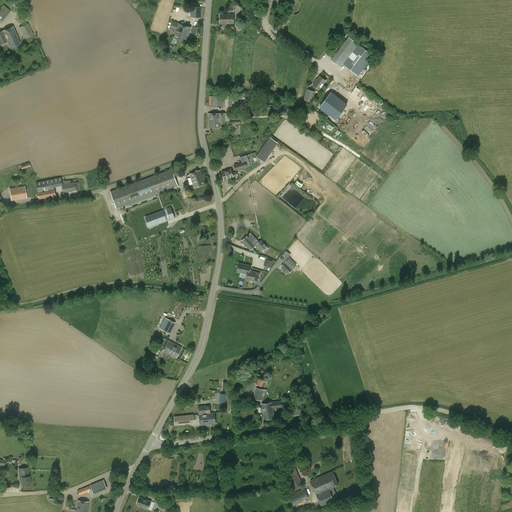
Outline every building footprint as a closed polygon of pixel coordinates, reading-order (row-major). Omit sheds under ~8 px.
[(0,8),(0,23),(2,21),(11,11),(3,5),(0,8)] [(191,17),(201,18),(201,7),(191,7),(191,17)] [(227,30),(234,30),(233,15),(220,15),(220,24),(227,24),(227,30)] [(186,42),(191,27),(171,22),(169,29),(176,31),(174,38),(186,42)] [(23,38),(33,34),(28,23),(19,27),(23,38)] [(9,48),(20,44),(13,27),(0,32),(0,44),(7,42),(9,48)] [(268,30),(266,32),(275,42),(276,41),(268,30)] [(358,44),(343,65),(358,76),(373,56),(358,44)] [(326,81),(320,76),(313,85),(319,90),(326,81)] [(331,93),(320,107),(336,119),(347,105),(331,93)] [(224,106),(224,96),(209,96),(209,106),(224,106)] [(225,122),(225,120),(225,116),(223,117),(223,119),(221,119),(221,120),(219,120),(209,120),(209,128),(220,128),(219,122),(225,122)] [(256,157),(264,162),(272,151),(264,146),(256,157)] [(110,191),(116,209),(121,207),(122,209),(157,196),(156,194),(178,186),(175,177),(181,174),(179,168),(110,191)] [(231,179),(231,178),(238,176),(236,171),(232,173),(231,169),(222,172),(224,180),(228,179),(228,180),(231,179)] [(192,181),(202,177),(200,170),(190,174),(192,181)] [(78,182),(75,182),(71,183),(70,180),(62,182),(61,177),(36,182),(39,199),(56,196),(54,187),(62,185),(63,193),(77,191),(77,190),(79,190),(78,182)] [(194,188),(205,184),(202,177),(192,181),(194,188)] [(24,187),(18,188),(17,183),(9,185),(10,189),(11,200),(26,198),(24,187)] [(158,213),(161,222),(178,215),(176,210),(173,211),(172,208),(158,213)] [(251,233),(242,241),(250,250),(250,251),(256,245),(262,251),(267,247),(261,240),(259,243),(251,233)] [(266,259),(263,265),(270,268),(273,262),(266,259)] [(289,274),(292,270),(284,263),(281,267),(289,274)] [(246,279),(254,281),(258,282),(259,274),(249,271),(251,266),(239,264),(237,272),(247,274),(246,279)] [(160,328),(170,334),(175,323),(165,318),(160,328)] [(176,358),(182,348),(169,341),(163,351),(176,358)] [(251,397),(254,383),(246,381),(243,396),(251,397)] [(262,401),(264,390),(256,388),(253,399),(262,401)] [(273,408),(282,407),(281,401),(262,404),(264,419),(274,418),(273,408)] [(199,415),(214,413),(210,413),(209,406),(198,407),(199,415)] [(200,426),(215,424),(214,413),(199,415),(200,426)] [(289,491),(302,485),(294,466),(285,470),(287,477),(284,479),(289,491)] [(30,485),(29,476),(28,467),(18,468),(19,480),(22,480),(22,486),(30,485)] [(333,487),(338,485),(333,472),(310,481),(321,505),(333,500),(329,489),(333,487)] [(301,501),(308,498),(304,489),(287,496),(291,506),(301,502),(301,501)] [(148,509),(151,502),(140,497),(137,504),(148,509)] [(78,501),(77,508),(88,509),(89,502),(78,501)]
